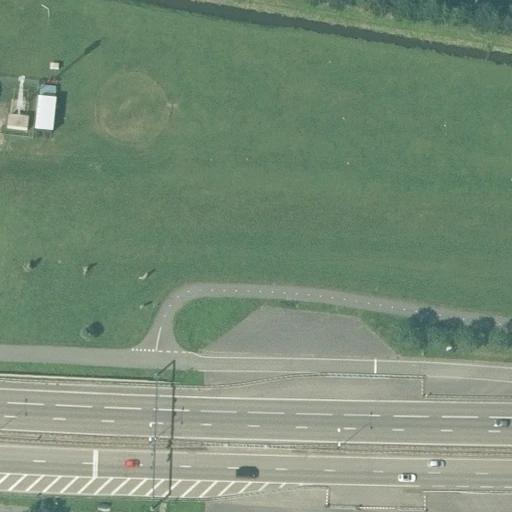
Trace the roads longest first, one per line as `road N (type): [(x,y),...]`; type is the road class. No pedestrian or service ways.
road 1 (primary): [(0,459),(511,475)]
road 2 (primary): [(511,429),(0,415)]
